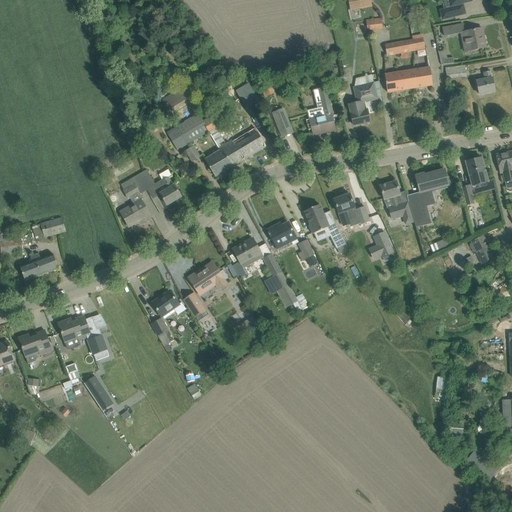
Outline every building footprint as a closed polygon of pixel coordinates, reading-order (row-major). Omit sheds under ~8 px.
[(371,6),(370,0),(348,0),(350,10),(371,6)] [(453,8),(441,11),(443,19),(455,16),(453,8)] [(369,21),(371,31),(382,29),(381,19),(369,21)] [(472,51),(476,50),(486,48),(482,28),(464,32),(462,24),(453,26),(442,28),(444,37),(460,34),(464,52),(472,51)] [(423,37),(412,39),(414,51),(425,49),(425,48),(423,37)] [(412,39),(385,44),(387,55),(387,56),(409,52),(414,51),(412,39)] [(433,86),(431,76),(430,67),(413,69),(416,88),(433,86)] [(465,67),(446,69),(447,79),(466,76),(465,67)] [(387,93),(416,88),(413,69),(384,74),(387,93)] [(476,82),(477,85),(479,95),(495,91),(490,71),(484,73),(485,80),(476,82)] [(271,92),(266,82),(258,86),(262,95),(271,92)] [(364,102),(377,99),(373,84),(354,88),(358,104),(349,106),(351,115),(354,126),(369,122),(367,110),(366,110),(364,102)] [(170,116),(194,101),(193,99),(194,99),(188,88),(186,89),(185,86),(161,101),(165,107),(160,110),(165,117),(169,114),(170,116)] [(332,114),(334,114),(327,87),(316,90),(322,117),(309,120),(313,135),(335,130),(332,114)] [(199,113),(167,132),(178,151),(209,133),(226,123),(220,112),(225,109),(219,100),(205,109),(210,116),(203,121),(199,113)] [(284,108),(272,113),(277,128),(290,123),(284,108)] [(220,151),(205,160),(210,169),(215,177),(266,147),(261,138),(254,127),(226,144),(221,135),(213,140),(220,151)] [(193,147),(186,152),(193,162),(200,157),(193,147)] [(511,155),(511,152),(496,155),(498,165),(500,174),(502,174),(504,183),(505,183),(507,189),(511,187),(511,155)] [(472,186),(473,186),(488,182),(482,158),(466,162),(472,186)] [(155,184),(150,176),(147,170),(138,175),(147,191),(155,186),(167,205),(181,197),(176,188),(174,186),(169,178),(163,181),(162,180),(155,184)] [(436,204),(432,191),(451,186),(451,187),(452,187),(451,184),(449,185),(445,170),(425,176),(424,174),(415,176),(420,193),(407,197),(407,196),(416,228),(432,224),(427,206),(436,204)] [(140,195),(147,191),(138,175),(121,185),(124,190),(124,191),(128,199),(130,198),(133,204),(120,212),(129,228),(150,215),(142,201),(143,200),(140,195)] [(400,195),(399,191),(396,182),(380,186),(384,200),(390,198),(393,207),(389,208),(392,220),(403,216),(406,224),(413,222),(408,203),(399,205),(396,196),(400,195)] [(466,206),(467,206),(474,204),(470,186),(461,188),(466,206)] [(355,210),(353,204),(350,195),(334,200),(339,214),(342,223),(349,220),(350,224),(359,221),(360,225),(370,222),(364,207),(355,210)] [(313,235),(328,228),(330,231),(328,232),(337,249),(346,244),(336,225),(331,212),(324,215),(320,205),(304,212),(310,225),(309,226),(313,235)] [(36,240),(45,238),(66,232),(62,219),(41,225),(32,227),(36,240)] [(296,238),(293,232),(289,223),(281,227),(282,228),(278,230),(276,226),(268,230),(269,233),(268,233),(269,235),(276,248),(296,238)] [(374,255),(386,253),(380,232),(369,235),(374,255)] [(1,255),(23,252),(21,233),(0,235),(0,250),(1,250),(1,255)] [(486,238),(485,239),(483,235),(470,242),(470,243),(468,244),(472,252),(474,252),(481,265),(494,258),(488,245),(489,244),(486,238)] [(239,262),(233,266),(238,276),(241,281),(248,277),(241,266),(254,258),(255,258),(261,255),(272,277),(269,279),(286,309),(298,302),(272,255),(263,259),(261,255),(257,248),(253,239),(252,239),(253,240),(242,246),(242,245),(233,250),(238,259),(239,262)] [(315,255),(308,240),(298,245),(301,252),(298,254),(302,261),(305,260),(308,265),(316,261),(314,255),(315,255)] [(433,253),(448,247),(446,240),(431,246),(433,253)] [(59,269),(55,259),(53,254),(41,259),(39,253),(31,256),(33,262),(20,267),(22,272),(25,281),(59,269)] [(190,280),(195,289),(199,295),(216,285),(217,286),(225,281),(221,276),(228,272),(220,260),(214,264),(213,263),(201,270),(202,272),(190,280)] [(179,305),(175,300),(170,292),(159,299),(160,301),(153,305),(159,314),(161,317),(173,309),(179,305)] [(194,293),(182,300),(193,317),(196,322),(208,314),(205,310),(194,293)] [(409,320),(401,311),(396,315),(404,324),(409,320)] [(71,319),(58,324),(61,333),(65,343),(68,350),(69,350),(72,349),(75,349),(76,348),(81,345),(79,341),(87,338),(93,355),(107,350),(99,329),(98,329),(99,330),(97,330),(93,318),(93,317),(85,320),(84,316),(76,319),(76,320),(72,322),(71,319)] [(162,319),(152,325),(164,347),(168,345),(174,341),(162,319)] [(52,351),(48,340),(45,331),(37,334),(37,335),(30,337),(28,335),(19,338),(22,348),(26,357),(29,364),(36,362),(37,358),(36,354),(40,352),(41,356),(52,351)] [(8,342),(0,345),(0,365),(4,364),(5,366),(13,363),(12,361),(14,360),(11,352),(8,342)] [(78,371),(68,375),(70,381),(71,381),(78,379),(80,378),(78,371)] [(497,388),(500,379),(502,374),(494,371),(492,376),(484,374),(475,398),(481,400),(485,389),(486,384),(497,388)] [(94,377),(84,384),(102,411),(113,404),(94,377)] [(29,379),(28,386),(31,395),(37,393),(36,390),(36,387),(40,387),(41,380),(29,379)] [(70,381),(63,384),(65,390),(73,387),(72,385),(71,381),(70,381)] [(202,396),(198,390),(195,384),(187,389),(191,394),(194,400),(202,396)] [(49,390),(41,393),(44,398),(51,395),(49,390)] [(64,410),(61,413),(66,417),(70,413),(66,409),(64,410)] [(17,441),(31,447),(35,435),(21,429),(17,441)]
